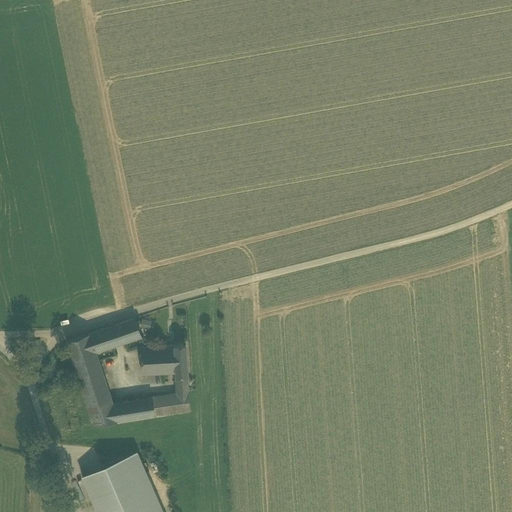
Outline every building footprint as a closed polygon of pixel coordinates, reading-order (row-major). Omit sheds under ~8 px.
[(135,318),(116,324),(122,342),(141,335),(135,318)] [(141,320),(142,328),(153,326),(152,318),(141,320)] [(114,345),(122,342),(116,324),(108,327),(114,345)] [(96,351),(114,345),(108,327),(90,333),(96,351)] [(76,373),(93,425),(176,412),(189,410),(187,376),(178,376),(179,392),(179,402),(154,406),(152,397),(112,403),(96,351),(90,333),(66,341),(76,373)] [(185,344),(174,345),(175,372),(175,377),(178,376),(187,376),(185,344)] [(163,373),(175,372),(174,345),(141,346),(143,381),(164,380),(163,373)] [(179,392),(152,397),(154,406),(179,402),(179,392)] [(163,511),(137,451),(128,455),(152,511),(163,511)] [(82,476),(97,511),(152,511),(128,455),(82,476)]
